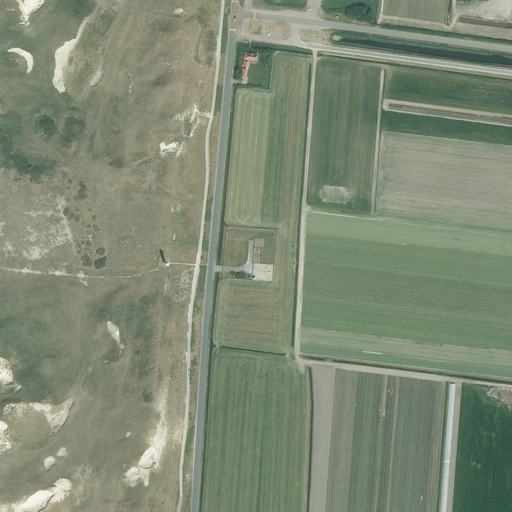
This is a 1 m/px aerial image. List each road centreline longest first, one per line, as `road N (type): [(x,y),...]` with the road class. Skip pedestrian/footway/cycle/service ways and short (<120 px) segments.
road 1 (track): [(315,46),(296,358),(511,387)]
road 2 (secondary): [(193,511),(233,13)]
road 3 (unclassified): [(511,73),(292,43)]
road 4 (secondary): [(511,49),(295,20)]
road 5 (track): [(315,362),(310,511)]
